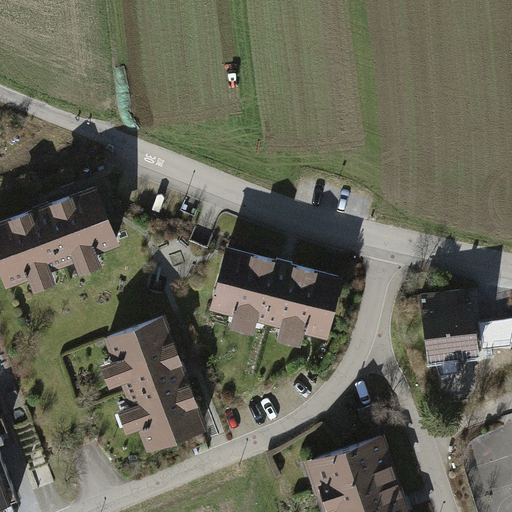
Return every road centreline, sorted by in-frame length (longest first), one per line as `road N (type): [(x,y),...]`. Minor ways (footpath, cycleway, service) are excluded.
road 1 (residential): [(0,93),(301,217),(387,238)]
road 2 (residential): [(85,511),(278,433),(332,391),(362,340)]
road 3 (residential): [(443,511),(399,383),(362,340)]
road 4 (residential): [(387,238),(511,267)]
